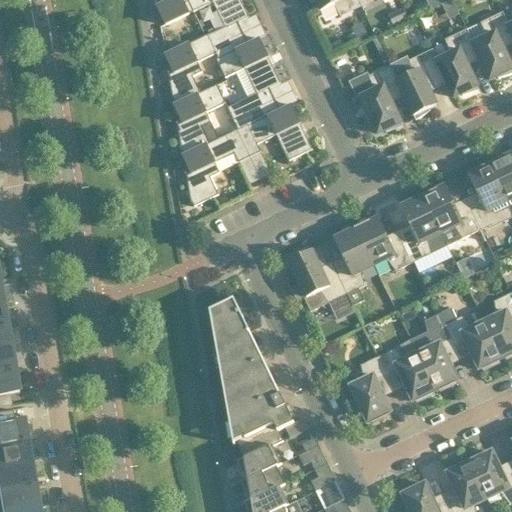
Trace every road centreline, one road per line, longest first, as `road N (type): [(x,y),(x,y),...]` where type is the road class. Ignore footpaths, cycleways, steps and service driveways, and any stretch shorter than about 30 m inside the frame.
road 1 (residential): [(352,478),(252,250),(263,234),(361,187)]
road 2 (residential): [(72,511),(16,208)]
road 3 (residential): [(361,187),(269,0)]
road 4 (residential): [(352,478),(511,401)]
road 5 (residential): [(361,187),(511,113)]
